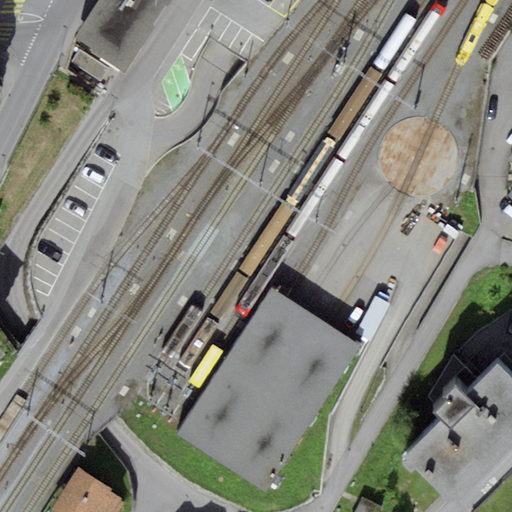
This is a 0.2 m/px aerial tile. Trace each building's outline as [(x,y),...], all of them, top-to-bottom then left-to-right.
[(122,71),(170,0),(99,0),(74,38),(122,71)] [(284,296),(271,287),(177,436),(264,491),(358,345),(327,324),(302,308),(284,296)] [(435,415),(442,421),(402,463),(447,505),(511,437),(511,379),(496,364),(465,397),(458,391),(454,387),(443,398),(448,402),(435,415)] [(120,499),(109,492),(111,488),(79,468),(51,511),(53,511),(118,511),(124,504),(119,501),(120,499)] [(360,494),(351,511),(381,511),(385,505),(360,494)]
